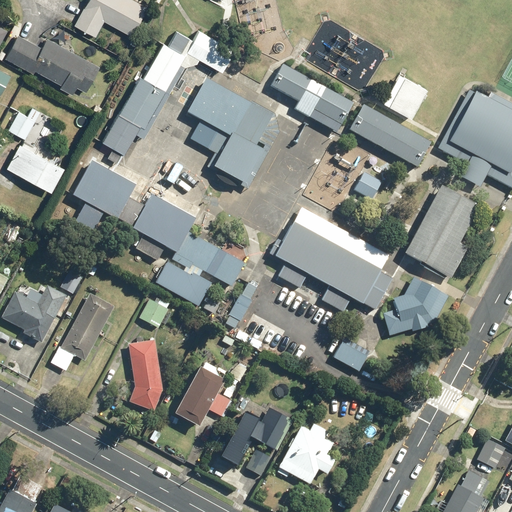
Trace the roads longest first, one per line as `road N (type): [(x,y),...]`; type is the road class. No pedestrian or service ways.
road 1 (residential): [(381,511),(511,269)]
road 2 (residential): [(0,400),(203,511)]
